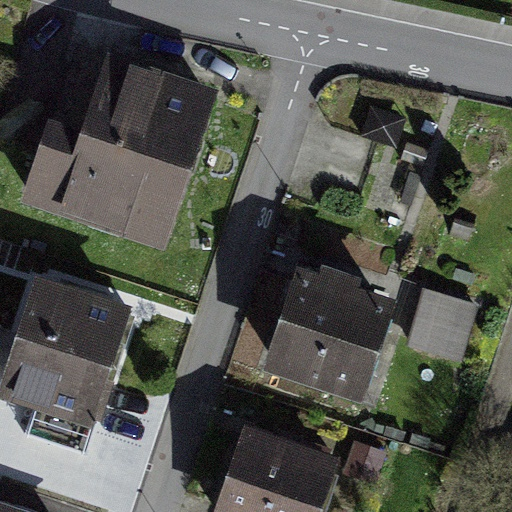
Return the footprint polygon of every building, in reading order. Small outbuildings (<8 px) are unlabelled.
[(206,101),(92,65),(48,204),(162,241),(206,101)] [(294,281),(265,371),(356,400),(386,310),(294,281)] [(460,355),(477,300),(425,284),(407,339),(460,355)] [(128,317),(40,288),(7,389),(95,418),(128,317)] [(311,511),(329,463),(253,437),(226,511),(311,511)]
